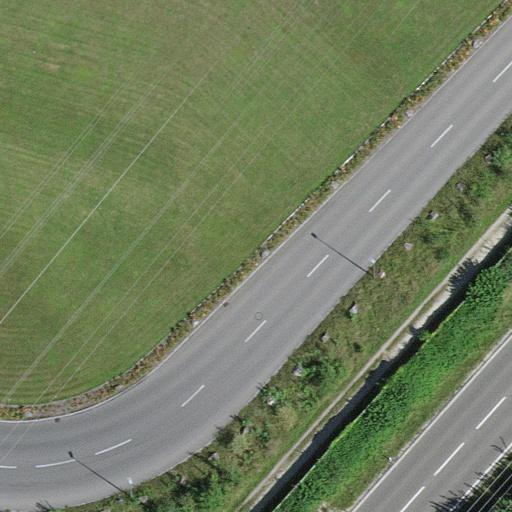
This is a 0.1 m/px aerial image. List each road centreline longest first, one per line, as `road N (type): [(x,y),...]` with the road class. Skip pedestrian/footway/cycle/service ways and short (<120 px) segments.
road 1 (residential): [(0,466),(55,465),(112,451),(176,416),(511,71)]
road 2 (track): [(248,511),(511,218)]
road 3 (primary): [(511,390),(402,511)]
